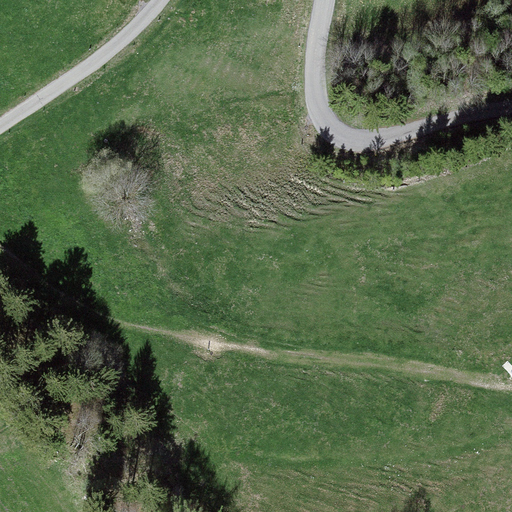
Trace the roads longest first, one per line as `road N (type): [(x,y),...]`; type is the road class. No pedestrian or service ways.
road 1 (track): [(0,279),(71,311),(484,381)]
road 2 (unclassified): [(325,0),(313,85),(337,133),(370,138),(511,106)]
road 3 (unclassified): [(0,126),(110,50),(157,0)]
